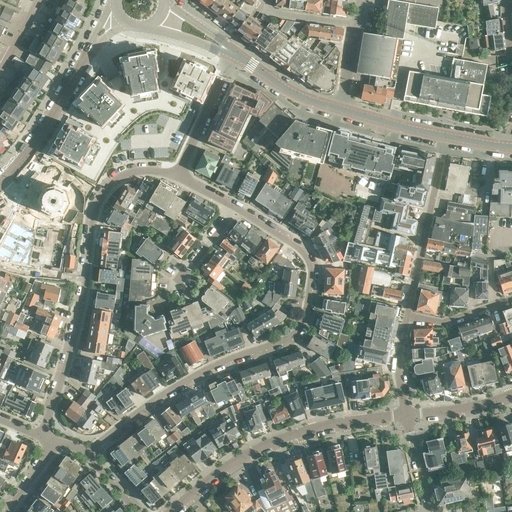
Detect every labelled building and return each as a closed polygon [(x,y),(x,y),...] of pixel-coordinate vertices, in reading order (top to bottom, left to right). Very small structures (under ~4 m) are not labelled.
[(82,5),(84,0),(60,0),(57,6),(62,9),(79,18),(85,7),(82,5)] [(223,0),(213,0),(208,7),(208,8),(209,7),(215,11),(214,12),(218,15),(228,2),(227,2),(227,3),(224,0),(223,0)] [(275,0),(274,7),(288,9),(289,0),(275,0)] [(289,0),(288,9),(304,11),(306,0),(289,0)] [(322,0),(306,0),(304,11),(320,14),(322,0)] [(348,0),(335,0),(336,0),(332,0),(327,0),(327,7),(331,7),(330,15),(345,17),(348,0)] [(402,40),(403,40),(405,25),(435,30),(438,9),(388,0),(382,36),(402,40)] [(235,7),(228,2),(218,15),(219,16),(219,15),(225,19),(224,20),(228,23),(238,10),(238,9),(237,10),(234,8),(235,7)] [(495,17),(492,4),(483,6),(486,19),(495,17)] [(62,9),(57,6),(53,13),(58,16),(56,20),(73,30),(79,18),(62,9)] [(3,12),(12,17),(15,11),(5,7),(3,12)] [(238,31),(239,32),(240,31),(239,31),(249,17),(250,18),(250,17),(249,16),(247,18),(244,15),(245,15),(238,10),(228,23),(229,23),(230,23),(235,26),(234,27),(239,30),(238,31)] [(10,22),(12,17),(3,12),(0,17),(10,22)] [(263,21),(268,25),(272,20),(267,16),(263,21)] [(43,28),(44,29),(49,32),(66,41),(73,30),(56,20),(49,17),(43,28)] [(253,20),(252,18),(250,17),(250,18),(249,17),(239,31),(240,31),(239,32),(241,33),(242,34),(243,34),(244,34),(254,21),(253,20)] [(485,29),(487,35),(503,33),(501,20),(501,19),(485,22),(481,22),(481,20),(477,21),(478,30),(485,29)] [(255,20),(253,20),(254,21),(244,34),(243,34),(242,34),(244,35),(242,37),(242,38),(243,37),(248,41),(247,42),(252,45),(265,29),(260,24),(259,25),(254,21),(255,20)] [(287,21),(280,30),(286,34),(290,30),(294,33),(303,23),(287,21)] [(44,29),(43,28),(34,23),(31,28),(42,34),(44,29)] [(262,52),(280,32),(269,24),(265,29),(252,45),(253,47),(256,50),(258,49),(262,52)] [(320,33),(321,26),(306,24),(300,31),(296,35),(300,39),(303,35),(307,38),(308,38),(314,39),(314,32),(320,33)] [(332,28),(321,26),(320,33),(314,32),(314,39),(319,40),(330,41),(332,28)] [(332,28),(330,41),(341,43),(343,31),(342,29),(332,28)] [(43,43),(60,52),(66,41),(49,32),(43,43)] [(272,59),(272,60),(290,39),(280,32),(262,52),(266,56),(267,57),(270,60),(272,59)] [(402,40),(382,36),(363,33),(359,55),(356,73),(371,76),(396,80),(402,40)] [(505,49),(503,33),(487,35),(487,36),(487,35),(490,35),(492,51),(505,49)] [(123,36),(125,53),(133,53),(132,47),(148,45),(146,34),(123,36)] [(490,56),(487,35),(487,36),(481,36),(483,49),(482,49),(483,55),(490,56)] [(291,37),(290,39),(272,60),(277,63),(277,65),(280,67),(282,67),(283,67),(302,44),(291,37)] [(470,49),(477,47),(475,38),(468,39),(470,49)] [(54,64),(60,52),(43,43),(37,54),(36,54),(32,59),(48,69),(52,63),(54,64)] [(289,72),(293,75),(312,52),(302,44),(283,67),(284,68),(284,70),(287,72),(289,72)] [(322,50),(328,54),(332,49),(326,44),(322,50)] [(323,66),(326,68),(329,71),(333,66),(337,69),(340,51),(336,46),(332,50),(328,56),(325,60),(326,61),(323,66)] [(312,52),(293,75),(298,78),(298,80),(301,82),(303,82),(304,82),(323,59),(312,52)] [(158,91),(155,80),(161,78),(162,73),(162,60),(162,59),(159,55),(147,55),(128,59),(117,63),(115,68),(116,69),(119,76),(122,83),(123,82),(127,81),(127,84),(129,84),(131,96),(139,95),(150,93),(158,91)] [(45,75),(48,69),(32,59),(29,64),(32,67),(25,77),(41,88),(49,77),(45,75)] [(312,86),(314,87),(321,79),(319,77),(326,68),(323,66),(326,61),(325,60),(323,59),(304,82),(311,87),(312,86)] [(409,71),(403,101),(408,102),(408,104),(417,106),(417,104),(427,105),(427,108),(437,109),(437,107),(464,112),(463,114),(472,116),(472,114),(487,117),(490,96),(481,94),(487,65),(453,59),(449,79),(409,71)] [(180,94),(185,96),(192,100),(200,103),(201,103),(205,95),(206,95),(211,84),(210,84),(214,76),(213,76),(213,75),(214,75),(205,71),(193,65),(185,61),(185,62),(184,62),(180,70),(179,69),(174,79),(174,80),(175,80),(171,89),(172,89),(171,90),(180,94)] [(321,79),(314,87),(321,91),(328,94),(333,90),(337,69),(333,66),(329,71),(326,68),(319,77),(321,79)] [(53,144),(49,152),(58,157),(64,161),(65,159),(69,161),(80,167),(83,162),(84,163),(93,145),(93,144),(95,139),(80,131),(81,129),(85,131),(92,121),(93,119),(102,127),(123,105),(110,93),(111,92),(108,89),(111,86),(108,81),(106,78),(101,76),(93,85),(91,83),(78,97),(80,99),(75,104),(73,108),(73,109),(69,117),(68,116),(61,130),(56,138),(53,144)] [(395,85),(396,80),(371,76),(369,87),(363,86),(361,99),(384,103),(385,97),(392,98),(395,85)] [(17,88),(34,99),(41,88),(25,77),(17,88)] [(259,121),(275,103),(262,91),(257,96),(233,84),(205,141),(224,150),(230,153),(249,114),(255,117),(256,116),(260,119),(259,121)] [(26,109),(34,99),(17,88),(10,98),(26,109)] [(0,107),(18,121),(26,109),(10,98),(2,109),(0,107)] [(250,149),(253,146),(257,141),(268,129),(286,109),(277,101),(275,103),(259,121),(264,126),(257,133),(250,141),(246,137),(241,141),(250,149)] [(11,131),(18,121),(0,107),(0,131),(5,136),(9,130),(11,131)] [(295,117),(286,109),(268,129),(257,141),(263,146),(273,134),(277,137),(295,117)] [(307,125),(301,123),(299,131),(292,128),(270,153),(290,170),(294,152),(321,160),(330,132),(329,131),(329,132),(307,126),(307,125)] [(341,167),(386,180),(390,164),(388,164),(392,148),(352,137),(353,135),(351,132),(341,129),(339,130),(338,133),(334,132),(327,158),(329,158),(328,161),(342,165),(341,167)] [(183,145),(186,135),(174,131),(171,141),(183,145)] [(169,144),(167,149),(178,154),(180,149),(169,144)] [(400,176),(398,184),(427,190),(435,156),(419,153),(419,151),(399,146),(394,167),(393,175),(400,176)] [(214,167),(219,157),(205,150),(195,170),(197,171),(197,172),(200,174),(202,173),(209,177),(212,171),(214,172),(216,167),(214,167)] [(219,165),(223,167),(216,180),(230,187),(239,171),(227,165),(230,158),(224,155),(219,165)] [(264,157),(259,162),(266,168),(270,163),(264,157)] [(455,193),(461,166),(458,165),(459,160),(451,159),(450,164),(445,163),(442,176),(447,176),(445,191),(455,193)] [(461,204),(475,207),(477,191),(471,190),(471,189),(465,188),(466,182),(477,184),(479,177),(468,175),(470,162),(462,161),(461,166),(455,193),(463,194),(461,204)] [(268,168),(262,180),(272,185),(277,175),(268,168)] [(511,202),(511,169),(494,169),(493,185),(492,186),(492,185),(492,189),(491,189),(489,212),(511,213),(511,202)] [(244,195),(249,197),(257,180),(246,174),(238,191),(239,193),(242,195),(244,195)] [(124,213),(129,215),(136,203),(141,206),(154,185),(149,182),(146,183),(145,185),(144,184),(143,187),(140,185),(138,190),(124,213)] [(178,192),(161,182),(157,187),(154,185),(141,206),(135,218),(130,225),(132,226),(135,228),(138,225),(143,228),(145,225),(148,227),(150,225),(166,235),(171,227),(173,224),(164,219),(166,215),(174,220),(185,203),(175,196),(178,192)] [(391,183),(389,191),(395,193),(394,199),(404,202),(422,206),(422,205),(425,191),(427,192),(427,190),(398,184),(398,183),(397,185),(391,183)] [(116,198),(111,206),(123,214),(124,213),(138,190),(131,186),(128,184),(123,185),(120,191),(122,192),(118,199),(116,198)] [(263,207),(268,210),(279,194),(265,185),(255,200),(263,205),(263,207)] [(63,214),(68,203),(65,192),(55,186),(43,190),(38,200),(41,211),(51,217),(63,214)] [(279,194),(268,210),(272,213),(275,213),(283,218),(293,203),(279,194)] [(194,220),(203,205),(193,199),(185,212),(189,214),(188,216),(194,220)] [(381,199),(378,209),(379,209),(379,211),(381,212),(381,213),(391,215),(391,214),(394,215),(393,222),(391,228),(391,229),(391,230),(413,235),(416,221),(415,221),(415,220),(403,218),(406,205),(381,199)] [(288,222),(298,228),(306,216),(307,217),(311,210),(305,206),(303,209),(300,207),(299,203),(296,201),(291,209),(295,212),(288,222)] [(448,202),(444,219),(451,220),(474,224),(475,216),(474,216),(475,207),(461,204),(448,202)] [(364,229),(369,231),(372,220),(379,222),(381,213),(381,212),(379,211),(379,209),(378,209),(375,208),(358,203),(353,223),(365,226),(364,229)] [(214,212),(203,205),(194,220),(205,227),(211,216),(212,217),(214,214),(213,213),(214,212)] [(123,214),(111,206),(110,207),(108,208),(107,210),(107,212),(108,213),(106,217),(107,218),(104,223),(109,226),(110,224),(115,226),(121,227),(121,229),(130,230),(132,226),(130,225),(125,222),(129,215),(124,213),(123,214)] [(393,222),(394,215),(391,214),(391,215),(381,213),(379,222),(383,224),(383,227),(391,229),(391,228),(393,222)] [(318,225),(321,227),(335,214),(334,216),(326,222),(322,219),(318,225)] [(335,214),(321,227),(323,230),(331,225),(332,226),(338,220),(335,217),(337,216),(335,214)] [(174,221),(181,226),(186,229),(190,224),(178,215),(174,221)] [(306,216),(298,228),(309,235),(317,223),(307,217),(306,216)] [(471,258),(487,261),(486,254),(480,254),(480,250),(480,241),(479,241),(479,235),(486,235),(487,217),(475,216),(474,224),(471,248),(471,258)] [(451,220),(444,219),(436,217),(431,239),(443,242),(457,245),(471,248),(474,224),(472,224),(453,221),(451,220)] [(173,238),(188,249),(195,239),(180,228),(181,226),(174,221),(173,224),(171,227),(177,232),(173,238)] [(237,223),(228,236),(226,238),(230,241),(232,239),(237,243),(248,229),(241,223),(237,223)] [(367,237),(369,231),(364,229),(365,226),(353,223),(347,242),(359,245),(360,244),(374,247),(377,231),(373,233),(372,238),(367,237)] [(32,241),(35,235),(12,224),(3,243),(5,244),(0,253),(0,254),(14,261),(26,238),(32,241)] [(187,230),(193,234),(197,236),(200,232),(195,230),(196,229),(190,226),(187,230)] [(100,239),(99,246),(121,249),(122,241),(120,240),(120,239),(126,239),(126,235),(129,236),(130,230),(121,229),(120,233),(104,231),(103,239),(100,239)] [(239,244),(250,253),(261,239),(256,235),(257,234),(251,229),(239,244)] [(377,231),(374,247),(385,250),(389,234),(377,231)] [(317,250),(330,243),(324,232),(311,239),(317,250)] [(389,234),(385,250),(413,256),(413,255),(415,249),(415,246),(406,244),(407,238),(395,236),(389,234)] [(153,264),(154,263),(157,259),(160,260),(163,256),(162,253),(163,252),(143,236),(138,243),(136,242),(130,248),(139,256),(141,257),(142,256),(146,259),(152,263),(153,264)] [(181,257),(188,249),(173,238),(170,241),(164,237),(160,244),(165,248),(166,246),(181,257)] [(219,245),(228,252),(231,255),(232,254),(236,248),(238,246),(235,244),(233,247),(224,239),(219,245)] [(443,242),(431,239),(428,239),(426,249),(441,252),(443,242)] [(256,255),(266,263),(278,248),(268,240),(256,255)] [(346,247),(342,260),(343,260),(345,256),(395,267),(394,273),(408,276),(413,256),(385,250),(374,247),(360,244),(359,245),(347,242),(346,246),(346,247)] [(457,245),(443,242),(441,252),(455,255),(457,245)] [(342,260),(346,247),(336,252),(330,243),(317,250),(323,261),(330,257),(333,263),(342,260)] [(471,258),(471,248),(457,245),(455,255),(467,257),(466,261),(464,261),(463,265),(470,266),(471,258)] [(121,249),(99,246),(98,254),(101,255),(100,267),(117,269),(118,257),(120,257),(121,249)] [(237,258),(240,261),(243,257),(240,254),(241,252),(236,248),(232,254),(237,258)] [(231,255),(228,252),(225,256),(218,251),(218,252),(216,252),(215,256),(210,262),(222,271),(230,261),(233,263),(234,262),(238,265),(241,261),(240,261),(237,258),(232,254),(231,255)] [(285,258),(278,253),(274,259),(280,264),(285,258)] [(73,268),(74,257),(71,256),(71,255),(70,255),(70,256),(67,256),(65,267),(73,268)] [(141,257),(139,256),(138,261),(133,260),(131,280),(154,282),(154,277),(153,274),(153,269),(145,268),(145,263),(143,263),(146,259),(142,256),(141,257)] [(256,260),(252,257),(247,262),(252,266),(256,260)] [(480,268),(487,269),(487,261),(471,258),(470,266),(480,268)] [(470,266),(463,265),(463,267),(453,266),(446,265),(423,260),(421,269),(439,273),(440,270),(444,271),(442,283),(449,285),(450,278),(461,279),(461,287),(468,287),(470,266)] [(216,280),(222,271),(210,262),(208,265),(206,265),(204,269),(203,271),(211,277),(208,281),(221,291),(225,287),(216,280)] [(511,270),(509,262),(501,264),(503,270),(507,268),(508,272),(511,284),(511,270)] [(360,275),(356,292),(368,295),(374,269),(362,266),(360,275)] [(281,281),(296,284),(298,271),(283,268),(281,281)] [(475,299),(487,299),(487,282),(487,269),(480,268),(479,272),(479,282),(473,282),(473,288),(475,288),(475,299)] [(326,269),(325,281),(343,282),(349,282),(350,271),(344,270),(326,269)] [(392,273),(374,269),(371,284),(388,288),(392,273)] [(125,280),(126,271),(119,270),(119,273),(117,273),(117,272),(99,270),(98,283),(117,285),(116,292),(123,292),(125,280)] [(0,290),(6,293),(10,286),(5,284),(9,277),(0,272),(0,290)] [(511,291),(511,284),(508,272),(497,276),(503,294),(511,291)] [(153,290),(154,282),(131,280),(129,301),(136,302),(136,300),(141,301),(142,296),(150,297),(151,292),(153,290)] [(295,296),(296,284),(281,281),(279,294),(295,296)] [(343,282),(325,281),(325,293),(340,294),(339,299),(348,301),(348,295),(343,294),(343,282)] [(31,285),(24,282),(20,291),(26,294),(31,285)] [(446,293),(437,291),(437,287),(418,283),(417,289),(421,290),(416,311),(435,315),(437,306),(438,306),(439,301),(444,302),(446,293)] [(41,284),(40,292),(45,293),(43,299),(45,300),(44,305),(51,308),(53,301),(57,302),(60,288),(42,284),(41,284)] [(264,297),(280,307),(281,306),(276,303),(280,297),(269,290),(266,294),(263,292),(264,291),(256,286),(254,290),(264,296),(264,297)] [(380,296),(401,301),(401,300),(403,299),(404,295),(403,294),(403,293),(374,286),(373,288),(377,289),(377,292),(381,293),(380,294),(380,296)] [(246,295),(248,292),(242,287),(239,290),(246,295)] [(217,315),(222,308),(223,309),(228,304),(226,302),(227,301),(210,288),(210,289),(207,289),(204,293),(205,296),(201,300),(213,309),(212,311),(217,315)] [(450,295),(449,306),(467,307),(468,289),(453,288),(452,295),(450,295)] [(123,292),(116,292),(115,296),(97,294),(96,299),(94,300),(93,305),(95,307),(95,308),(113,311),(114,304),(119,304),(119,307),(121,307),(121,305),(123,292)] [(29,293),(27,298),(31,300),(36,302),(38,297),(29,293)] [(358,296),(350,294),(349,301),(357,303),(358,296)] [(278,310),(280,307),(264,297),(261,302),(272,308),(271,309),(259,317),(266,330),(279,322),(279,323),(286,316),(278,310)] [(27,298),(25,305),(33,308),(37,310),(36,314),(45,318),(44,321),(58,327),(62,317),(42,309),(44,305),(36,302),(31,300),(27,298)] [(246,298),(241,301),(247,310),(251,307),(246,298)] [(322,309),(331,311),(330,312),(343,314),(345,303),(324,299),(322,309)] [(211,329),(213,328),(217,326),(223,323),(217,318),(210,312),(207,308),(199,301),(198,302),(192,304),(190,303),(183,306),(190,328),(208,321),(211,329)] [(370,313),(395,319),(397,307),(370,302),(369,307),(368,312),(370,313)] [(135,307),(134,331),(143,338),(166,330),(165,326),(166,325),(164,318),(155,320),(147,314),(148,306),(140,305),(140,307),(135,307)] [(172,334),(190,328),(183,306),(178,308),(176,311),(171,313),(174,321),(169,323),(171,328),(170,328),(172,334)] [(240,324),(246,321),(240,307),(234,310),(239,322),(240,324)] [(511,332),(511,308),(502,312),(506,323),(509,333),(511,332)] [(93,310),(91,321),(111,324),(112,317),(119,318),(120,314),(93,310)] [(225,320),(224,321),(224,322),(225,322),(232,320),(233,324),(239,322),(234,310),(233,310),(228,317),(225,320)] [(5,321),(5,323),(11,325),(14,326),(18,316),(9,312),(9,314),(5,321)] [(21,313),(14,327),(26,332),(27,332),(29,327),(22,324),(23,323),(22,323),(26,315),(21,313)] [(392,330),(395,319),(370,313),(369,320),(368,324),(392,330)] [(317,327),(320,328),(318,334),(327,339),(329,331),(339,333),(343,320),(324,315),(322,319),(319,319),(317,327)] [(490,316),(473,322),(479,338),(481,338),(485,336),(484,333),(494,330),(497,337),(508,333),(509,333),(506,323),(498,325),(497,322),(492,325),(490,316)] [(266,330),(259,317),(247,324),(255,337),(266,330)] [(36,319),(32,329),(33,329),(54,337),(58,327),(44,321),(43,322),(36,319)] [(111,324),(91,321),(89,331),(109,335),(111,324)] [(224,322),(223,323),(217,326),(227,350),(243,343),(237,328),(225,333),(224,330),(227,329),(225,322),(224,322)] [(462,341),(478,335),(473,322),(458,327),(462,341)] [(5,323),(0,333),(0,336),(5,339),(8,333),(9,331),(8,331),(10,326),(11,325),(5,323)] [(396,331),(392,330),(368,324),(367,328),(365,336),(390,342),(390,339),(394,340),(396,331)] [(10,326),(8,331),(9,331),(8,333),(24,339),(27,333),(10,326)] [(217,326),(213,328),(215,333),(216,336),(204,341),(210,357),(227,350),(217,326)] [(414,345),(426,345),(427,349),(434,348),(433,344),(438,344),(438,338),(432,338),(432,332),(421,332),(421,330),(413,330),(413,332),(411,332),(411,339),(414,339),(414,345)] [(109,335),(89,331),(88,342),(108,345),(109,335)] [(345,351),(345,352),(346,352),(348,343),(347,343),(348,336),(340,333),(336,345),(340,348),(345,351)] [(490,340),(491,348),(501,344),(501,343),(511,339),(508,333),(497,337),(490,340)] [(392,342),(390,342),(365,336),(365,339),(363,347),(387,353),(388,350),(390,350),(392,349),(393,344),(392,342)] [(455,336),(447,339),(448,342),(450,347),(452,352),(456,351),(461,349),(469,347),(467,342),(460,344),(459,338),(457,339),(455,336)] [(201,358),(193,344),(197,342),(194,337),(185,343),(186,346),(180,350),(189,365),(201,358)] [(322,338),(320,341),(313,337),(307,347),(321,355),(326,345),(329,341),(327,340),(326,341),(322,338)] [(33,351),(49,357),(53,347),(32,338),(30,344),(35,346),(33,351)] [(127,340),(125,348),(129,351),(134,345),(136,343),(129,338),(127,340)] [(476,344),(477,351),(481,350),(481,351),(485,350),(486,352),(492,351),(491,348),(490,340),(487,341),(479,343),(476,344)] [(108,345),(88,342),(86,353),(106,356),(108,345)] [(346,352),(345,352),(341,373),(331,374),(343,373),(355,371),(355,370),(353,371),(355,362),(363,364),(364,360),(374,362),(374,367),(381,366),(381,364),(386,365),(386,364),(389,364),(391,355),(387,354),(387,353),(363,347),(361,346),(348,343),(346,352)] [(511,350),(509,344),(497,349),(501,357),(500,358),(506,372),(510,370),(511,374),(511,350)] [(434,358),(434,348),(427,349),(426,345),(414,345),(414,349),(412,349),(412,362),(419,360),(420,364),(437,361),(436,357),(434,358)] [(5,348),(2,354),(0,359),(0,379),(2,381),(3,381),(12,358),(15,353),(5,348)] [(45,367),(49,357),(33,351),(31,355),(26,353),(24,359),(45,367)] [(287,357),(292,373),(301,370),(300,367),(305,365),(304,364),(300,352),(287,357)] [(438,364),(439,372),(445,371),(445,373),(444,375),(445,378),(446,379),(449,391),(451,392),(457,391),(451,363),(450,360),(443,362),(441,356),(436,357),(437,361),(438,364)] [(84,359),(82,370),(103,375),(105,370),(113,371),(116,368),(117,364),(118,363),(121,364),(122,360),(107,357),(106,362),(100,361),(100,363),(84,359)] [(175,374),(176,376),(183,372),(174,357),(167,361),(168,363),(158,369),(165,380),(175,374)] [(278,387),(278,386),(282,385),(283,385),(281,376),(287,374),(286,372),(291,370),(287,357),(273,361),(278,373),(279,376),(275,378),(275,376),(274,376),(278,387)] [(313,362),(324,375),(331,374),(318,358),(313,362)] [(438,364),(437,361),(420,364),(416,365),(414,368),(415,372),(417,374),(433,371),(432,365),(438,364)] [(459,361),(451,363),(457,391),(463,389),(465,387),(462,376),(463,374),(462,371),(461,370),(459,361)] [(480,364),(484,385),(485,385),(487,386),(491,385),(492,383),(497,382),(492,361),(480,364)] [(318,377),(324,375),(313,362),(309,365),(318,377)] [(257,381),(258,380),(270,376),(266,364),(253,368),(257,381)] [(480,386),(484,385),(480,364),(467,366),(472,387),(475,389),(479,388),(480,386)] [(337,365),(329,367),(331,374),(339,372),(337,365)] [(17,374),(41,384),(42,382),(44,381),(46,377),(21,366),(17,374)] [(121,366),(117,371),(121,377),(126,373),(121,366)] [(368,380),(370,398),(372,398),(374,399),(377,398),(378,397),(380,397),(380,396),(381,396),(382,395),(383,396),(388,389),(388,388),(387,386),(387,385),(388,385),(387,376),(381,377),(381,374),(382,374),(381,366),(374,367),(367,369),(367,373),(372,372),(372,375),(373,378),(367,378),(368,380)] [(262,393),(258,380),(257,381),(253,368),(239,373),(243,385),(250,383),(254,395),(262,393)] [(103,375),(82,370),(79,381),(95,385),(97,380),(102,381),(103,375)] [(140,377),(150,391),(157,386),(154,381),(155,380),(153,378),(155,377),(150,370),(140,377)] [(121,377),(117,371),(113,376),(116,381),(121,377)] [(356,377),(355,371),(343,373),(345,382),(351,382),(353,399),(360,398),(360,399),(362,399),(364,400),(367,399),(368,398),(370,398),(368,380),(360,381),(359,376),(356,377)] [(440,377),(439,372),(436,373),(436,375),(422,378),(425,392),(428,394),(432,394),(434,395),(439,394),(440,391),(437,378),(440,377)] [(345,382),(343,373),(331,374),(332,379),(329,379),(330,385),(322,387),(326,405),(343,401),(339,383),(345,382)] [(40,386),(41,384),(17,374),(14,381),(7,378),(5,382),(14,386),(15,382),(40,393),(41,389),(40,386)] [(143,396),(150,391),(140,377),(137,374),(128,381),(130,384),(135,391),(137,390),(139,392),(140,392),(143,396)] [(220,384),(229,400),(233,398),(232,396),(239,393),(233,380),(232,380),(230,375),(223,379),(224,382),(220,384)] [(268,378),(272,389),(278,387),(274,376),(268,378)] [(310,409),(326,405),(322,387),(318,388),(317,385),(314,385),(314,389),(311,389),(308,379),(297,382),(300,394),(306,392),(310,409)] [(207,395),(214,410),(218,408),(216,404),(224,400),(225,402),(229,400),(220,384),(217,385),(215,383),(209,385),(211,390),(206,393),(207,395)] [(278,386),(278,387),(272,389),(270,389),(269,390),(271,396),(281,392),(278,386)] [(115,395),(126,409),(133,404),(130,399),(131,399),(129,397),(131,395),(126,388),(115,395)] [(82,394),(92,401),(96,396),(86,389),(82,394)] [(100,391),(92,402),(100,408),(106,403),(111,410),(113,409),(115,410),(116,410),(119,414),(126,409),(115,395),(110,399),(108,396),(105,397),(100,391)] [(215,413),(214,410),(207,395),(203,397),(200,392),(188,399),(196,414),(198,413),(196,409),(201,405),(208,418),(215,413)] [(285,399),(292,416),(302,412),(300,405),(295,392),(290,395),(291,396),(285,399)] [(14,404),(12,410),(30,417),(30,416),(31,417),(34,412),(32,411),(36,402),(24,397),(25,396),(19,393),(18,395),(14,394),(11,400),(15,403),(17,399),(23,402),(22,404),(20,404),(19,406),(14,404)] [(85,412),(84,411),(92,401),(82,394),(81,393),(71,406),(70,404),(66,409),(68,411),(64,415),(66,416),(67,415),(77,423),(85,412)] [(197,425),(201,423),(200,421),(200,420),(196,414),(188,399),(177,406),(175,404),(170,407),(182,421),(182,417),(189,413),(195,423),(196,423),(197,425)] [(282,416),(283,420),(289,418),(281,401),(267,407),(273,422),(275,423),(278,422),(278,419),(278,418),(282,416)] [(85,412),(77,423),(79,425),(78,426),(83,430),(84,428),(88,432),(90,430),(89,429),(96,420),(91,417),(95,412),(99,415),(103,410),(100,408),(92,402),(85,412)] [(232,405),(232,406),(237,417),(245,415),(249,428),(248,430),(248,431),(249,432),(250,433),(252,433),(253,432),(254,431),(262,428),(260,422),(265,420),(260,405),(250,407),(249,405),(241,408),(239,403),(232,405)] [(232,406),(232,405),(224,409),(228,415),(218,421),(230,443),(235,440),(235,437),(240,435),(233,422),(238,420),(237,417),(232,406)] [(182,421),(170,407),(160,415),(167,424),(166,425),(170,430),(173,433),(170,435),(176,441),(180,437),(181,438),(191,432),(187,427),(181,432),(178,429),(175,426),(182,421)] [(145,426),(157,442),(160,439),(162,441),(167,437),(154,420),(145,426)] [(226,445),(230,443),(218,421),(207,427),(219,447),(223,444),(226,445)] [(511,448),(511,427),(511,424),(498,428),(505,450),(511,448)] [(153,444),(157,442),(145,426),(136,433),(147,447),(152,443),(153,444)] [(485,448),(494,446),(490,429),(482,431),(481,429),(476,430),(477,438),(475,439),(477,449),(475,450),(476,457),(486,454),(485,448)] [(193,437),(207,457),(211,455),(212,452),(216,449),(203,430),(193,437)] [(139,455),(144,461),(147,465),(148,464),(150,463),(151,462),(143,453),(141,451),(147,447),(136,433),(128,440),(139,455)] [(465,456),(464,454),(464,452),(471,450),(468,433),(465,433),(463,433),(461,433),(460,435),(454,436),(458,452),(450,454),(453,466),(467,462),(465,456)] [(5,434),(1,443),(0,443),(0,442),(0,449),(1,450),(4,445),(6,446),(10,436),(5,434)] [(175,442),(170,436),(166,439),(171,445),(175,442)] [(203,460),(207,457),(193,437),(183,445),(196,463),(200,460),(203,460)] [(428,443),(430,450),(427,451),(428,455),(426,455),(429,467),(443,464),(441,455),(445,454),(442,439),(428,443)] [(136,458),(139,455),(128,440),(119,447),(129,460),(134,456),(136,458)] [(388,488),(386,477),(385,472),(379,473),(375,445),(370,445),(370,441),(362,443),(362,446),(362,450),(360,450),(359,452),(360,455),(361,456),(363,456),(365,470),(364,471),(364,476),(366,477),(375,476),(376,488),(376,490),(374,490),(376,501),(381,501),(379,490),(388,488)] [(3,460),(0,458),(0,470),(4,473),(10,460),(18,464),(25,446),(14,442),(14,443),(12,442),(8,450),(7,450),(5,456),(3,460)] [(175,445),(166,452),(168,455),(177,448),(175,445)] [(327,452),(329,465),(328,465),(330,474),(336,473),(336,474),(345,472),(341,456),(342,454),(341,451),(340,451),(340,449),(339,449),(338,445),(331,447),(331,451),(327,452)] [(125,473),(134,465),(129,460),(119,447),(110,453),(120,467),(125,473)] [(152,454),(155,457),(162,452),(159,448),(152,454)] [(401,466),(402,464),(402,462),(400,461),(399,450),(398,450),(396,448),(392,449),(391,451),(386,452),(383,452),(384,463),(386,463),(385,459),(387,458),(388,467),(385,467),(385,469),(401,467),(401,466)] [(312,479),(310,480),(316,498),(326,495),(324,488),(323,488),(319,478),(326,476),(325,472),(322,460),(323,460),(322,455),(321,455),(320,454),(319,450),(311,452),(311,454),(307,456),(308,457),(307,457),(311,471),(310,471),(312,479)] [(165,454),(157,460),(159,462),(166,470),(177,482),(186,475),(173,461),(171,459),(169,461),(167,458),(168,457),(165,454)] [(173,461),(186,475),(194,468),(183,456),(178,460),(176,458),(173,461)] [(60,467),(75,478),(79,480),(82,477),(76,473),(80,468),(66,458),(60,467)] [(316,498),(310,480),(308,480),(305,473),(300,460),(296,461),(294,458),(287,460),(288,464),(288,466),(287,466),(289,471),(290,471),(294,482),(297,488),(304,485),(307,494),(305,495),(307,501),(316,498)] [(151,468),(159,462),(157,460),(151,464),(150,463),(148,464),(151,468)] [(485,473),(483,460),(476,462),(478,475),(485,473)] [(141,470),(144,468),(144,467),(147,465),(144,461),(138,466),(141,470)] [(406,463),(402,464),(401,466),(401,467),(385,469),(385,472),(386,477),(396,475),(396,478),(393,478),(394,484),(404,482),(404,483),(408,482),(406,463)] [(473,463),(462,465),(464,472),(475,470),(473,463)] [(140,473),(134,465),(125,473),(136,485),(139,482),(145,477),(146,476),(142,471),(140,473)] [(73,481),(75,478),(60,467),(53,476),(67,486),(71,480),(73,481)] [(284,493),(282,493),(273,472),(272,473),(271,470),(267,469),(264,470),(263,473),(265,478),(260,481),(270,502),(272,507),(287,500),(284,493)] [(177,482),(166,470),(161,474),(160,473),(157,475),(169,490),(177,482)] [(84,502),(101,487),(89,474),(81,482),(88,490),(79,497),(84,502)] [(161,497),(169,490),(157,475),(153,478),(155,479),(150,483),(161,497)] [(63,491),(67,486),(53,476),(47,485),(62,496),(65,492),(63,491)] [(161,497),(150,483),(145,477),(139,482),(144,488),(141,491),(152,504),(161,497)] [(446,508),(445,504),(471,498),(466,477),(433,485),(437,505),(439,505),(440,509),(446,508)] [(72,489),(73,489),(77,492),(80,487),(76,483),(72,489)] [(60,499),(62,496),(47,485),(40,494),(54,504),(58,498),(60,499)] [(411,488),(395,491),(394,486),(388,487),(390,501),(397,500),(398,501),(402,500),(403,505),(410,504),(409,499),(413,498),(411,488)] [(103,508),(103,507),(107,504),(112,500),(101,487),(84,502),(90,509),(98,502),(103,508)] [(77,492),(73,489),(66,499),(70,502),(77,492)] [(236,511),(251,511),(254,510),(255,511),(264,511),(261,508),(262,507),(257,501),(254,503),(252,504),(249,501),(249,499),(247,496),(245,496),(243,494),(243,492),(242,490),(240,490),(238,491),(237,491),(233,494),(232,493),(232,494),(229,494),(227,496),(227,498),(226,499),(228,502),(226,504),(226,507),(229,511),(235,511),(236,511)] [(31,507),(37,511),(51,511),(53,510),(37,498),(31,507)] [(67,507),(71,502),(70,502),(66,499),(63,504),(67,507)] [(107,504),(103,507),(107,511),(121,511),(120,509),(116,511),(113,511),(110,508),(116,503),(113,500),(108,505),(107,504)]
